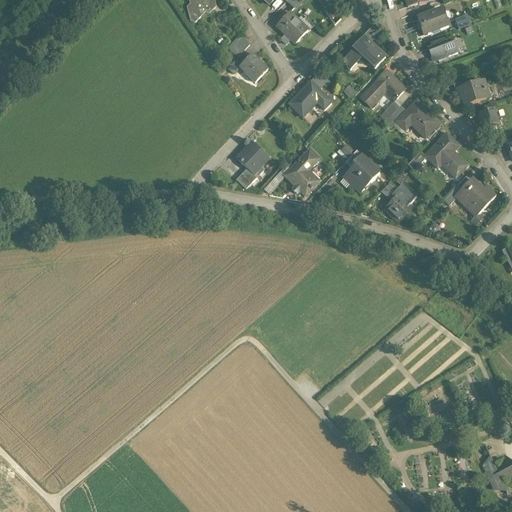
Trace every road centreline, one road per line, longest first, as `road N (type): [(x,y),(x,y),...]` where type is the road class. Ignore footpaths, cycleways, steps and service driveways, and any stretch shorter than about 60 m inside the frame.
road 1 (track): [(52,503),(248,338),(408,511)]
road 2 (residential): [(199,190),(350,220),(466,255),(511,213)]
road 3 (residential): [(386,0),(418,77),(511,192)]
road 4 (track): [(199,190),(0,204)]
road 5 (residential): [(199,190),(199,179),(292,80)]
